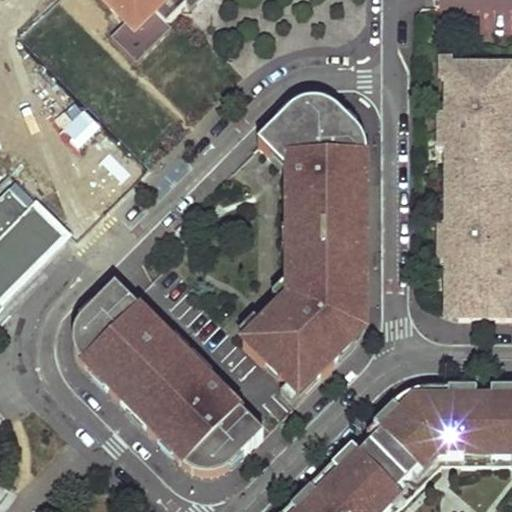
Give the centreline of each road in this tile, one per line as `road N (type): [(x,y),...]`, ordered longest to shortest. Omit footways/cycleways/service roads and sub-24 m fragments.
road 1 (residential): [(187,511),(57,384),(49,318),(95,264),(283,87),(305,79),(390,82),(399,363)]
road 2 (residential): [(242,511),(399,363)]
